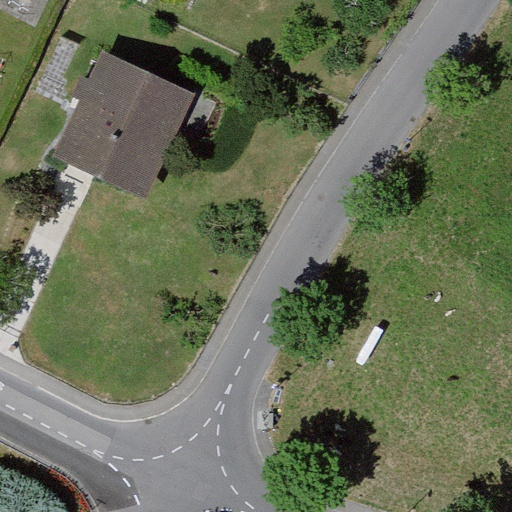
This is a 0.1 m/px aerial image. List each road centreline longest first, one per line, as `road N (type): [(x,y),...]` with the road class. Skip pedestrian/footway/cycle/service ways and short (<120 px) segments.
road 1 (residential): [(178,494),(335,209),(478,0)]
road 2 (residential): [(0,400),(178,494)]
